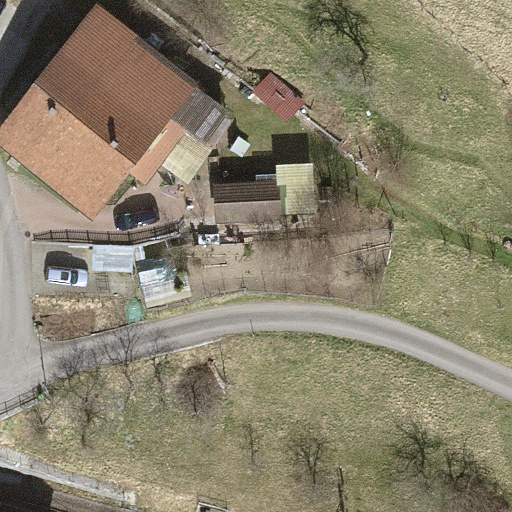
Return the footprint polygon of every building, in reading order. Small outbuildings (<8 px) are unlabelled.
[(0,135),(0,152),(45,186),(150,48),(97,8),(6,128),(0,135)] [(202,88),(150,48),(45,186),(98,226),(151,155),(202,88)] [(271,75),(253,96),(289,126),(307,104),(271,75)] [(279,186),(214,189),(217,228),(282,225),(282,216),(317,214),(314,169),(278,171),(279,186)] [(161,260),(136,266),(141,287),(166,281),(161,260)]
